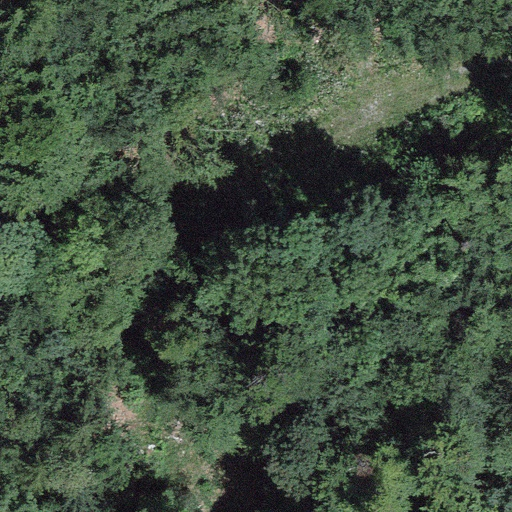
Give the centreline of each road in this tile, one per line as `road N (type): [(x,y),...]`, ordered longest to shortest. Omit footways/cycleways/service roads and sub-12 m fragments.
road 1 (trunk): [(75,511),(294,0)]
road 2 (track): [(511,84),(356,137),(122,191),(0,201)]
